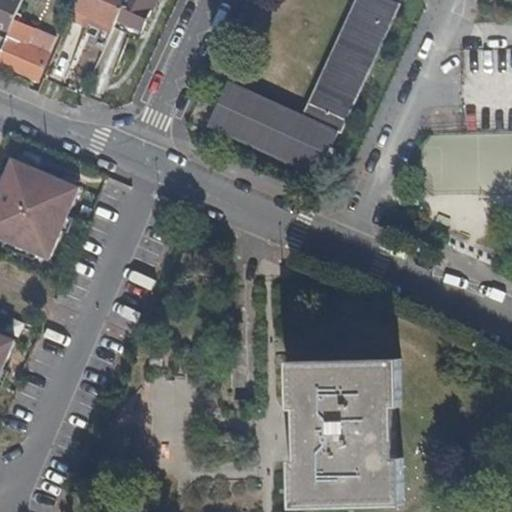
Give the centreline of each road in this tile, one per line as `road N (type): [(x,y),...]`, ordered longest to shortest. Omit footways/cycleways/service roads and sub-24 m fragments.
road 1 (residential): [(448,0),(339,249)]
road 2 (residential): [(138,163),(339,249)]
road 3 (residential): [(339,249),(511,321)]
road 4 (residential): [(138,163),(208,0)]
road 5 (residential): [(0,105),(138,163)]
